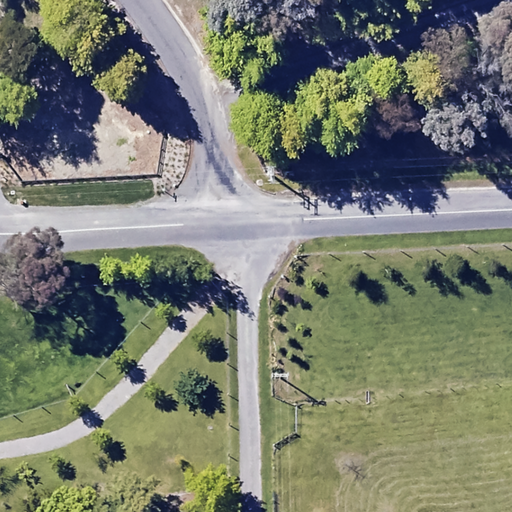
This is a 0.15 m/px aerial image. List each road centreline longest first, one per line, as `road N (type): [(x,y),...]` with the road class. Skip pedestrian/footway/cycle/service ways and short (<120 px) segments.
road 1 (unclassified): [(511,212),(227,226)]
road 2 (residential): [(227,226),(200,119),(169,49),(134,0)]
road 3 (unclassified): [(227,226),(0,237)]
